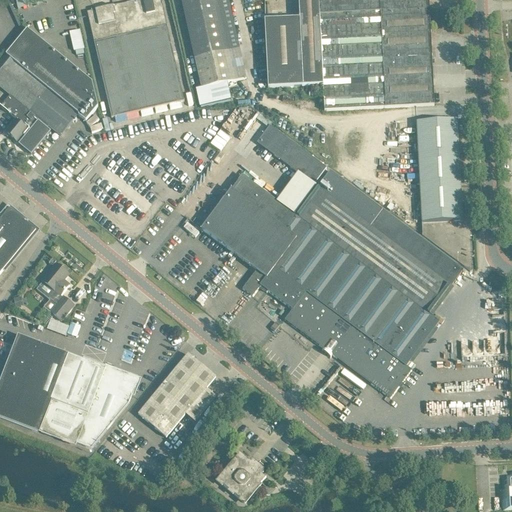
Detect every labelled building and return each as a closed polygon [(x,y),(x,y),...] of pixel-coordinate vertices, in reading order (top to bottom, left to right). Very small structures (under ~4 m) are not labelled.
[(147,10),(144,0),(107,9),(110,18),(98,21),(95,11),(87,13),(111,120),(125,117),(185,103),(162,6),(160,0),(152,0),(155,8),(147,10)] [(181,0),(182,2),(202,90),(247,80),(241,50),(229,0),(181,0)] [(298,0),(300,20),(265,21),(269,89),(323,86),(325,112),(435,106),(429,0),(298,0)] [(6,134),(16,142),(21,136),(24,139),(19,145),(31,155),(51,132),(44,127),(46,124),(61,137),(78,116),(86,122),(98,107),(92,83),(28,30),(0,63),(0,86),(10,96),(1,107),(12,117),(15,114),(18,117),(11,127),(6,134)] [(81,30),(72,31),(75,55),(85,54),(81,30)] [(86,124),(90,128),(99,121),(95,116),(86,124)] [(463,221),(457,121),(417,123),(422,223),(463,221)] [(102,125),(90,129),(92,134),(104,131),(102,125)] [(314,186),(326,169),(270,127),(258,144),(314,186)] [(253,298),(261,287),(293,311),(285,321),(385,395),(389,390),(394,393),(394,394),(395,394),(412,371),(407,367),(440,323),(428,314),(449,286),(451,287),(463,271),(331,172),(319,189),(320,190),(299,218),(242,177),(202,231),(257,271),(243,290),(253,298)] [(0,274),(3,270),(30,239),(36,231),(16,214),(9,209),(0,220),(0,274)] [(199,234),(188,224),(184,229),(195,238),(199,234)] [(57,266),(51,273),(37,290),(48,299),(47,300),(56,307),(51,314),(61,322),(68,314),(74,307),(64,298),(63,299),(61,297),(70,286),(64,281),(69,275),(57,266)] [(492,292),(491,308),(506,308),(506,292),(492,292)] [(72,339),(76,328),(52,319),(48,330),(72,339)] [(92,450),(129,404),(137,382),(18,336),(0,383),(0,417),(39,433),(40,430),(92,450)] [(207,390),(216,379),(188,356),(139,416),(167,439),(176,427),(184,433),(194,422),(195,423),(216,398),(207,390)] [(256,467),(252,465),(251,466),(240,456),(218,483),(245,504),(266,478),(255,468),(256,467)] [(505,491),(501,491),(502,511),(511,510),(511,474),(510,474),(510,478),(508,481),(504,481),(505,491)]
